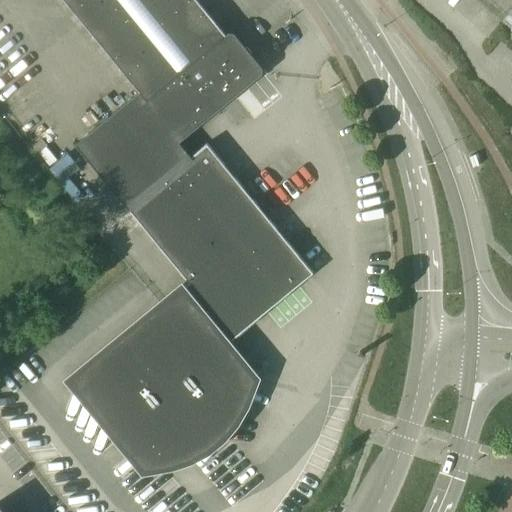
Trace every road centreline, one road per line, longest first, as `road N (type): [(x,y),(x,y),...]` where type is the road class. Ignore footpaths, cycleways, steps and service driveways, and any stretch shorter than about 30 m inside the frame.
road 1 (tertiary): [(472,331),(466,250),(439,157),(381,48),(348,16)]
road 2 (tertiary): [(348,16),(412,194),(422,292),(417,351)]
road 3 (tertiary): [(417,351),(402,428),(366,511)]
road 4 (tertiary): [(430,511),(456,445),(469,370)]
